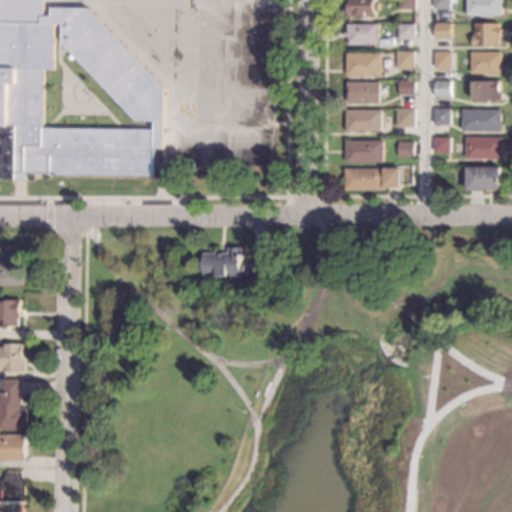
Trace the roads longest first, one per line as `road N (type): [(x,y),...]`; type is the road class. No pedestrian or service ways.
road 1 (residential): [(511,216),(0,218)]
road 2 (residential): [(70,511),(74,218)]
road 3 (residential): [(305,216),(306,0)]
